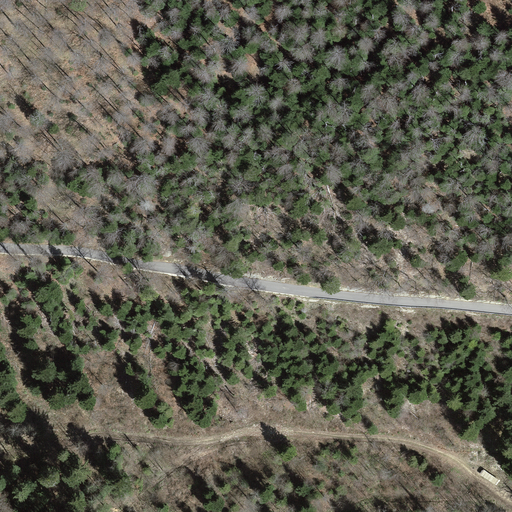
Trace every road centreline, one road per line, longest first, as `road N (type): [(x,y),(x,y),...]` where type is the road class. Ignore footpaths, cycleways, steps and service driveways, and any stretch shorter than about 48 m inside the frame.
road 1 (track): [(511,498),(436,451),(339,435),(260,432),(191,442),(86,436),(0,445)]
road 2 (unclassified): [(511,309),(283,287),(82,251),(0,246)]
